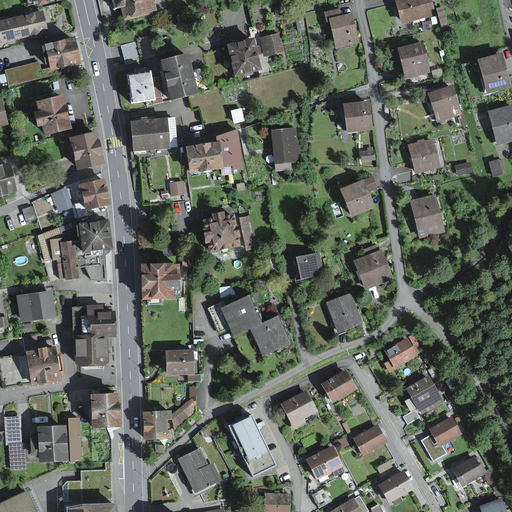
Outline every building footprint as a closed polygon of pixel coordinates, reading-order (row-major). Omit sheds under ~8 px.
[(152,0),(109,0),(111,8),(123,5),(126,17),(154,11),(152,0)] [(428,0),(405,0),(398,2),(403,25),(432,18),(428,0)] [(26,17),(3,22),(7,37),(8,40),(31,35),(32,38),(38,36),(37,33),(45,31),(40,8),(25,12),(26,17)] [(352,14),(330,20),(337,47),(359,41),(352,14)] [(272,31),(254,35),(258,54),(276,50),(272,31)] [(79,36),(40,46),(47,73),(86,63),(79,36)] [(252,41),(226,47),(233,78),(259,72),(252,41)] [(423,44),(398,50),(405,79),(430,73),(423,44)] [(500,53),(476,59),(486,99),(511,93),(500,53)] [(191,56),(164,62),(172,101),(200,95),(191,56)] [(153,71),(125,75),(128,94),(129,104),(157,100),(153,71)] [(451,81),(423,92),(436,126),(464,115),(451,81)] [(59,84),(27,90),(34,125),(66,118),(59,84)] [(1,93),(0,93),(0,124),(8,123),(1,93)] [(369,99),(344,103),(349,136),(373,133),(369,99)] [(511,120),(509,108),(480,116),(490,156),(511,150),(511,120)] [(163,121),(129,124),(132,151),(165,148),(163,121)] [(93,124),(67,130),(73,161),(100,155),(93,124)] [(298,134),(272,136),(275,168),(301,166),(298,134)] [(217,150),(187,154),(191,176),(239,170),(234,136),(216,138),(217,150)] [(434,141),(412,146),(418,174),(440,169),(434,141)] [(16,160),(0,162),(0,196),(22,193),(16,160)] [(103,179),(78,184),(83,208),(108,203),(103,179)] [(363,185),(340,194),(351,220),(374,211),(363,185)] [(436,202),(413,207),(421,240),(444,234),(436,202)] [(231,217),(204,222),(210,257),(238,253),(231,217)] [(81,258),(104,255),(113,254),(110,224),(78,227),(79,240),(81,258)] [(104,255),(81,258),(79,240),(63,242),(68,285),(82,283),(81,270),(89,282),(106,280),(104,255)] [(382,251),(354,263),(365,290),(394,278),(382,251)] [(320,257),(295,261),(298,282),(323,278),(320,257)] [(180,265),(141,267),(143,303),(182,300),(180,265)] [(52,290),(16,296),(20,322),(56,317),(52,290)] [(254,296),(223,308),(234,335),(254,327),(265,323),(254,296)] [(348,297),(325,307),(337,336),(360,326),(348,297)] [(87,307),(72,307),(75,365),(109,366),(108,338),(116,338),(115,312),(103,312),(103,306),(87,306),(87,307)] [(265,323),(254,327),(265,356),(293,345),(282,317),(265,323)] [(23,337),(25,353),(0,357),(0,373),(2,389),(31,384),(31,386),(62,381),(61,374),(65,373),(62,353),(58,354),(56,346),(47,348),(39,349),(37,336),(23,337)] [(405,341),(383,353),(393,370),(415,358),(405,341)] [(191,351),(163,353),(164,376),(192,374),(191,351)] [(343,375),(320,387),(331,407),(353,395),(343,375)] [(429,382),(407,393),(419,417),(441,405),(429,382)] [(118,392),(89,394),(91,429),(120,427),(118,392)] [(305,395),(281,408),(292,428),(315,416),(305,395)] [(172,413),(145,414),(146,439),(173,438),(172,413)] [(80,414),(66,415),(69,465),(83,464),(80,414)] [(22,443),(21,417),(5,417),(6,445),(9,445),(10,470),(26,469),(25,443),(22,443)] [(246,418),(221,429),(246,478),(274,467),(246,418)] [(451,422),(430,434),(439,451),(461,439),(451,422)] [(66,425),(31,427),(33,463),(68,462),(66,425)] [(375,426),(350,440),(359,457),(385,443),(375,426)] [(198,450),(179,459),(189,480),(191,480),(192,479),(198,492),(219,481),(212,467),(208,470),(198,450)] [(328,451),(306,463),(316,481),(338,469),(328,451)] [(473,453),(453,465),(464,484),(484,473),(473,453)] [(116,511),(117,507),(109,508),(107,469),(66,470),(67,511),(116,511)] [(400,472),(375,487),(386,505),(411,491),(400,472)] [(34,511),(23,487),(0,498),(0,511),(34,511)] [(286,511),(287,494),(264,494),(263,511),(286,511)] [(505,511),(499,496),(478,504),(480,511),(505,511)] [(356,511),(351,503),(336,511),(356,511)]
